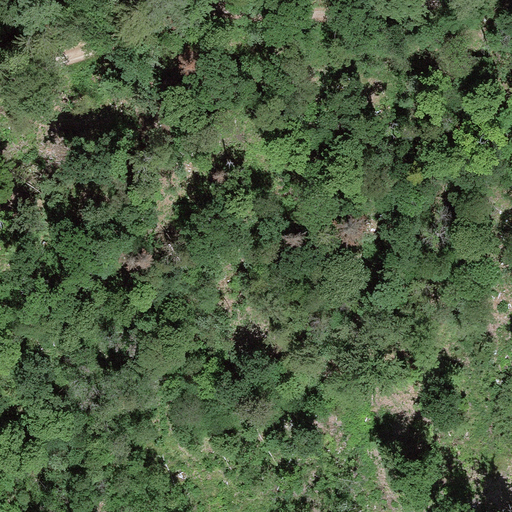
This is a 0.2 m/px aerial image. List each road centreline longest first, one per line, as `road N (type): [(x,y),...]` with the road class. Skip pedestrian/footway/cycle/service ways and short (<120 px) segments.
road 1 (track): [(0,76),(212,6)]
road 2 (track): [(212,6),(290,15),(432,0)]
